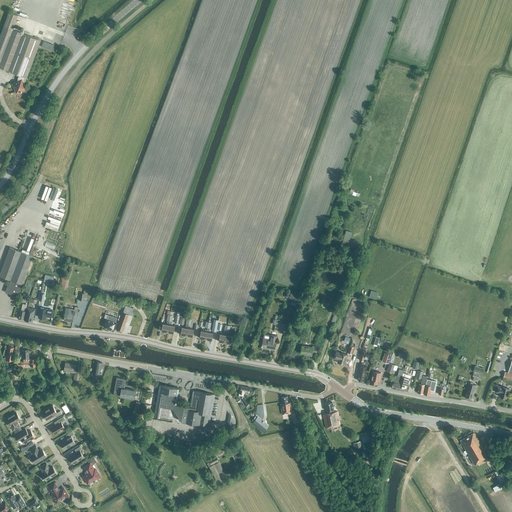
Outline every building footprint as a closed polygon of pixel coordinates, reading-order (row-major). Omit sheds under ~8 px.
[(15,90),(14,90),(16,95),(21,92),(21,91),(26,89),(23,84),(24,83),(26,78),(27,78),(41,40),(3,26),(0,34),(0,67),(19,75),(17,80),(18,82),(12,84),(15,90)] [(43,41),(41,49),(53,52),(55,44),(43,41)] [(43,186),(42,189),(40,188),(36,198),(41,200),(46,187),(43,186)] [(53,204),(50,203),(55,190),(50,188),(45,201),(47,202),(44,210),(50,212),(53,204)] [(9,220),(1,227),(5,232),(13,225),(9,220)] [(359,242),(344,237),(342,244),(357,249),(359,242)] [(18,295),(22,284),(33,256),(10,247),(0,273),(0,275),(11,280),(6,291),(18,295)] [(84,289),(83,293),(80,293),(79,300),(86,301),(88,293),(89,293),(90,290),(84,289)] [(26,311),(27,304),(23,304),(21,310),(20,310),(18,319),(23,320),(25,311),(26,311)] [(286,319),(291,320),(295,306),(290,304),(286,319)] [(65,313),(64,319),(73,321),(74,315),(76,316),(77,310),(78,307),(75,306),(74,309),(73,309),(66,308),(65,313)] [(130,333),(132,326),(129,325),(135,309),(125,306),(123,313),(122,312),(121,313),(122,314),(117,331),(126,334),(127,331),(130,333)] [(32,322),(35,310),(27,308),(24,320),(32,322)] [(40,308),(38,317),(46,318),(46,316),(51,317),(52,311),(47,310),(47,309),(40,308)] [(167,332),(170,315),(168,314),(167,320),(166,324),(163,324),(161,331),(167,332)] [(106,319),(104,327),(105,327),(105,328),(107,328),(110,329),(111,330),(112,330),(113,330),(114,330),(116,322),(115,322),(117,317),(108,315),(107,319),(106,319)] [(271,335),(271,337),(270,340),(263,338),(261,347),(274,350),(276,340),(276,336),(271,335)] [(316,353),(317,346),(313,346),(312,347),(302,346),(301,353),(307,354),(306,355),(311,356),(312,353),(316,353)] [(6,355),(6,358),(13,360),(15,354),(14,354),(12,354),(13,348),(8,347),(8,349),(6,348),(5,349),(5,350),(4,351),(4,352),(3,354),(6,355)] [(30,366),(35,366),(35,359),(29,359),(29,350),(23,350),(23,361),(17,361),(17,367),(24,367),(23,362),(30,362),(30,366)] [(348,355),(340,352),(340,353),(336,352),(334,358),(338,360),(337,362),(344,365),(348,355)] [(382,361),(389,363),(392,355),(385,352),(382,361)] [(511,358),(508,373),(505,372),(503,377),(511,379),(511,358)] [(74,373),(76,365),(65,362),(64,370),(71,371),(71,372),(74,373)] [(389,363),(387,371),(392,373),(395,365),(389,363)] [(360,364),(359,371),(358,376),(357,380),(362,381),(363,377),(364,378),(367,366),(360,364)] [(11,367),(6,369),(8,377),(11,376),(10,372),(15,371),(13,366),(11,366),(11,367)] [(394,378),(391,388),(403,391),(407,392),(408,385),(409,385),(411,379),(407,378),(407,377),(404,377),(405,374),(403,373),(404,371),(404,370),(399,369),(397,376),(395,375),(394,378)] [(379,381),(381,373),(372,371),(370,382),(377,384),(378,380),(379,381)] [(425,385),(427,376),(423,375),(421,384),(419,384),(417,393),(423,394),(424,385),(425,385)] [(134,398),(136,391),(124,389),(126,379),(116,377),(113,394),(120,395),(120,396),(134,398)] [(426,385),(424,394),(428,395),(429,394),(430,394),(431,390),(434,391),(436,381),(431,380),(427,379),(426,385)] [(473,396),(476,385),(473,384),(473,383),(471,382),(470,383),(468,383),(466,389),(467,389),(465,397),(465,398),(471,399),(472,395),(473,396)] [(159,385),(154,416),(171,419),(173,408),(181,421),(196,424),(209,426),(212,410),(214,394),(192,390),(190,407),(176,404),(179,388),(159,385)] [(497,385),(495,392),(500,393),(499,396),(506,398),(509,389),(502,387),(497,385)] [(249,389),(250,387),(240,386),(239,393),(244,394),(244,392),(249,393),(252,393),(253,390),(249,389)] [(245,406),(248,404),(243,396),(240,398),(245,406)] [(282,403),(280,404),(282,414),(283,414),(288,413),(288,414),(292,413),(292,410),(290,402),(288,403),(287,396),(281,397),(282,403)] [(338,427),(338,426),(339,426),(337,411),(334,412),(333,409),(334,409),(332,402),(325,403),(326,410),(327,410),(327,413),(323,414),(326,427),(330,427),(333,427),(334,432),(338,431),(337,427),(338,427)] [(57,413),(53,406),(42,412),(46,419),(54,415),(56,417),(62,414),(60,411),(57,413)] [(17,422),(21,419),(16,412),(6,419),(10,426),(11,425),(13,430),(20,426),(17,422)] [(59,423),(51,427),(55,434),(58,432),(59,432),(60,432),(61,431),(62,430),(61,430),(65,428),(61,422),(65,419),(63,416),(57,420),(59,423)] [(254,422),(265,430),(268,427),(265,425),(265,424),(264,423),(261,420),(261,421),(258,418),(254,422)] [(342,436),(351,435),(350,427),(340,429),(342,436)] [(27,432),(25,429),(15,435),(18,440),(21,438),(24,444),(35,437),(30,430),(27,432)] [(67,437),(60,442),(65,449),(75,443),(71,436),(74,434),(72,431),(66,435),(67,437)] [(479,465),(490,459),(474,432),(460,440),(474,465),(478,463),(479,465)] [(357,453),(363,451),(360,441),(354,443),(357,453)] [(35,463),(46,456),(42,449),(39,451),(36,446),(30,450),(33,455),(30,456),(35,463)] [(76,452),(69,456),(73,464),(84,457),(80,450),(82,449),(80,446),(75,449),(76,452)] [(238,465),(244,461),(238,451),(232,454),(238,465)] [(209,460),(206,462),(218,484),(228,479),(218,461),(216,457),(215,457),(214,456),(214,457),(214,458),(209,460)] [(86,474),(83,476),(88,483),(92,481),(96,479),(95,479),(99,476),(95,469),(94,469),(91,465),(97,462),(94,457),(88,461),(89,463),(84,466),(87,471),(86,474)] [(46,481),(57,474),(53,466),(49,469),(48,467),(48,466),(46,463),(40,467),(43,472),(41,473),(46,481)] [(495,472),(500,483),(510,477),(505,467),(495,472)] [(64,498),(68,495),(64,488),(61,489),(58,489),(54,483),(48,486),(53,494),(52,495),(56,502),(61,500),(64,498)] [(13,494),(7,498),(10,501),(9,501),(14,508),(18,505),(20,509),(26,505),(22,499),(18,501),(13,494)] [(3,511),(4,511),(9,509),(5,503),(0,506),(0,505),(0,511),(3,511)]
